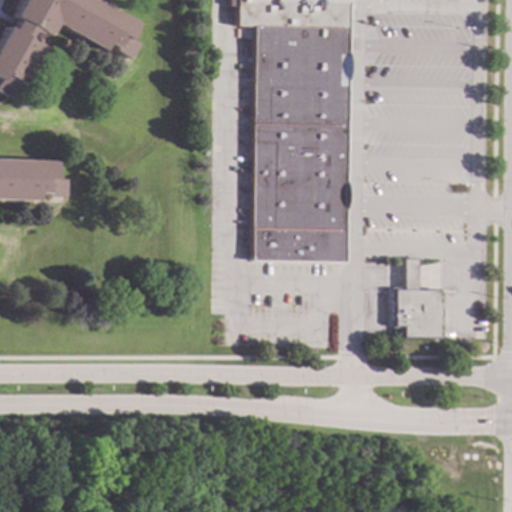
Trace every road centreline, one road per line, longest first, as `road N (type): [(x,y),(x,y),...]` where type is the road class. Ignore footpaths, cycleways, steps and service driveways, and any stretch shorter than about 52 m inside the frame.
road 1 (tertiary): [(0,405),(181,405),(511,422)]
road 2 (tertiary): [(511,377),(0,375)]
